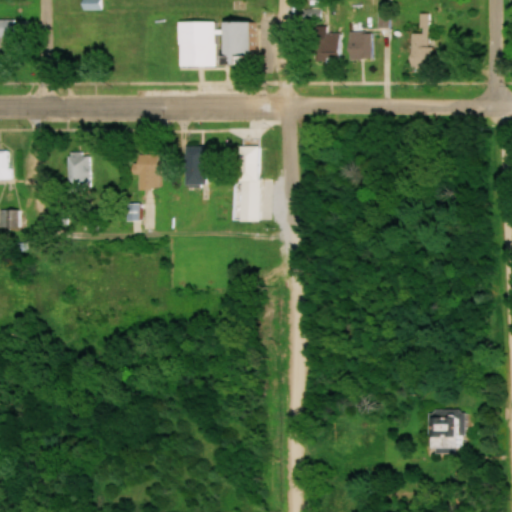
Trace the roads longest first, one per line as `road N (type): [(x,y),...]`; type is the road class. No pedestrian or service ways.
road 1 (residential): [(503,108),(0,106)]
road 2 (residential): [(296,511),(286,104)]
road 3 (residential): [(511,413),(503,108)]
